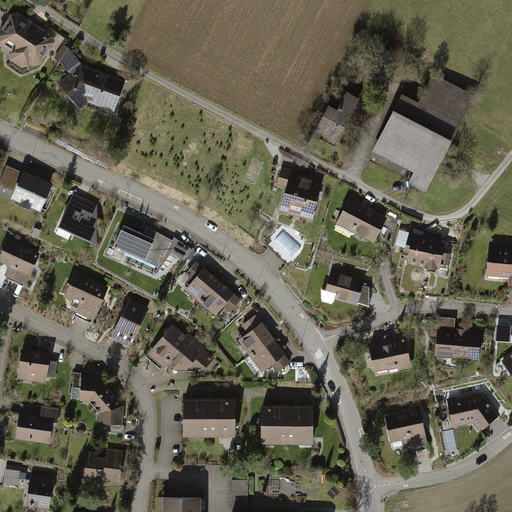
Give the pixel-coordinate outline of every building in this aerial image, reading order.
[(56,41),(13,16),(0,37),(0,52),(11,59),(7,67),(23,76),(27,69),(36,75),(56,41)] [(73,70),(82,55),(64,45),(56,60),(73,70)] [(70,120),(85,108),(111,118),(123,86),(80,69),(48,97),(70,120)] [(428,193),(475,97),(432,76),(419,104),(402,96),(373,155),(415,175),(410,184),(428,193)] [(337,147),(360,101),(347,94),(337,112),(328,108),(314,135),(337,147)] [(474,140),(467,136),(463,143),(470,147),(474,140)] [(40,211),(51,184),(5,165),(0,177),(0,184),(15,191),(11,200),(40,211)] [(296,172),(282,168),(277,187),(287,190),(280,214),(313,223),(316,213),(318,214),(321,201),(319,200),(323,187),(312,184),(313,181),(295,176),(296,172)] [(101,203),(76,192),(62,223),(100,240),(101,203)] [(360,202),(351,197),(334,229),(353,238),(354,236),(374,246),(387,220),(359,205),(360,202)] [(392,211),(390,217),(396,220),(399,215),(392,211)] [(147,230),(127,221),(116,247),(157,266),(163,254),(167,257),(175,238),(150,224),(147,230)] [(424,237),(411,232),(405,250),(410,251),(408,259),(440,266),(440,263),(447,265),(449,254),(442,253),(445,239),(432,239),(424,237)] [(43,253),(10,238),(2,258),(12,263),(7,274),(29,284),(43,253)] [(511,251),(489,249),(486,282),(506,284),(507,279),(511,279),(510,288),(511,288),(511,255),(511,251)] [(202,300),(221,279),(201,261),(190,274),(195,279),(188,287),(202,300)] [(364,287),(367,280),(332,270),(326,293),(321,291),(322,303),(334,306),(335,301),(358,308),(359,304),(370,308),(370,289),(364,287)] [(112,286),(76,271),(65,296),(76,301),(71,312),(97,322),(112,286)] [(221,279),(202,300),(218,314),(226,305),(233,311),(244,299),(221,279)] [(151,308),(132,298),(114,337),(133,346),(151,308)] [(277,340),(258,314),(245,325),(250,331),(241,338),(254,356),(277,340)] [(190,338),(176,326),(151,354),(165,366),(172,359),(190,338)] [(479,361),(481,333),(455,331),(455,333),(438,332),(436,363),(450,364),(451,359),(479,361)] [(185,371),(191,365),(202,375),(216,359),(212,356),(214,353),(207,347),(194,335),(190,338),(172,359),(185,371)] [(411,370),(405,338),(369,345),(375,377),(411,370)] [(287,354),(277,340),(254,356),(264,370),(273,363),(279,372),(291,363),(286,355),(287,354)] [(52,352),(23,348),(18,378),(48,382),(49,376),(57,377),(60,362),(51,361),(52,352)] [(511,355),(503,363),(511,375),(511,355)] [(93,401),(97,405),(114,390),(103,377),(84,376),(83,400),(93,401)] [(127,404),(114,390),(97,405),(101,410),(100,421),(125,422),(127,404)] [(500,418),(484,394),(448,401),(453,429),(473,425),(479,433),(500,418)] [(235,400),(185,399),(185,434),(234,434),(235,400)] [(60,425),(61,407),(43,405),(42,413),(20,411),(18,439),(51,442),(53,425),(60,425)] [(313,407),(263,407),(262,441),(301,441),(301,446),(312,446),(312,441),(313,441),(313,407)] [(428,446),(420,408),(413,409),(413,411),(386,417),(393,453),(428,446)] [(100,451),(85,449),(82,477),(121,482),(125,449),(108,447),(107,457),(99,456),(100,451)] [(28,472),(7,469),(5,484),(20,486),(21,478),(27,479),(28,472)] [(55,480),(33,477),(30,505),(51,508),(55,480)] [(248,480),(232,479),(232,511),(231,511),(248,511),(248,480)] [(199,511),(199,497),(165,497),(164,511),(199,511)]
